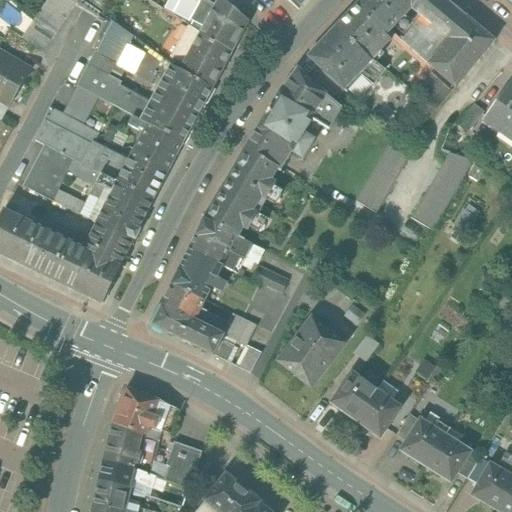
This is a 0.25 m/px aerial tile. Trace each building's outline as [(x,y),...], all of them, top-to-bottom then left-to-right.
[(48,0),(31,25),(51,39),(77,0),(48,0)] [(206,0),(204,0),(193,21),(204,27),(215,5),(206,0)] [(250,23),(221,0),(218,0),(215,5),(204,27),(200,34),(232,53),(233,52),(234,52),(249,24),(249,25),(250,23)] [(308,0),(287,0),(299,11),(308,0)] [(361,0),(360,1),(391,31),(412,8),(419,0),(361,0)] [(467,17),(446,0),(419,0),(412,8),(449,39),(467,17)] [(391,31),(360,1),(337,26),(372,60),(373,59),(391,40),(386,36),(391,31)] [(449,39),(428,64),(456,89),(496,40),(467,17),(449,39)] [(131,34),(113,21),(96,52),(95,52),(115,63),(131,34)] [(51,39),(31,25),(23,37),(43,51),(51,39)] [(200,34),(189,26),(180,43),(191,50),(200,34)] [(337,26),(308,56),(328,75),(344,90),(345,89),(360,73),(372,60),(337,26)] [(232,53),(200,34),(191,50),(224,68),(232,53)] [(191,50),(180,43),(172,56),(184,64),(191,50)] [(32,69),(0,50),(0,90),(0,101),(10,107),(32,69)] [(224,68),(191,50),(184,64),(181,69),(213,88),(224,68)] [(115,63),(95,52),(77,87),(134,117),(141,121),(148,107),(139,102),(141,97),(120,85),(115,78),(109,75),(115,63)] [(386,69),(373,59),(372,60),(360,73),(374,85),(386,69)] [(148,107),(141,121),(148,125),(183,144),(213,88),(181,69),(172,64),(148,107)] [(327,94),(298,68),(280,92),(316,113),(326,95),(327,94)] [(450,89),(433,72),(416,92),(435,108),(450,89)] [(344,90),(328,75),(322,82),(341,100),(349,93),(345,89),(344,90)] [(511,79),(482,121),(511,141),(511,79)] [(78,87),(63,115),(84,125),(98,98),(78,87)] [(316,113),(280,92),(259,129),(292,151),(293,151),(303,134),(309,124),(312,119),(316,113)] [(341,108),(326,95),(316,113),(312,119),(321,124),(329,129),(341,108)] [(473,106),(458,125),(468,133),(483,114),(473,106)] [(63,115),(51,108),(46,120),(93,145),(95,143),(99,134),(84,125),(63,115)] [(141,121),(134,117),(130,125),(139,130),(141,128),(145,130),(148,125),(141,121)] [(321,124),(312,119),(309,124),(318,129),(321,124)] [(93,145),(46,120),(37,141),(46,145),(74,160),(84,165),(93,145)] [(183,144),(148,125),(145,130),(134,152),(169,171),(183,144)] [(292,151),(259,129),(246,150),(281,170),(292,151)] [(314,140),(303,134),(293,151),(303,158),(314,140)] [(129,161),(95,143),(93,145),(84,165),(118,182),(129,161)] [(46,145),(24,187),(53,201),(58,192),(68,172),(74,160),(46,145)] [(374,212),(407,158),(390,147),(356,201),(374,212)] [(246,150),(205,221),(236,237),(242,239),(282,171),(281,170),(246,150)] [(169,171),(134,152),(129,161),(118,182),(153,200),(169,171)] [(452,154),(415,216),(434,228),(473,161),(452,154)] [(84,165),(74,160),(68,172),(96,186),(87,206),(58,192),(53,201),(98,223),(118,182),(84,165)] [(153,200),(118,182),(98,223),(134,240),(153,200)] [(58,238),(3,211),(0,217),(0,252),(42,273),(58,238)] [(205,221),(204,221),(197,235),(198,236),(190,250),(222,266),(227,269),(231,260),(226,257),(236,237),(205,221)] [(134,240),(98,223),(84,251),(58,238),(42,273),(104,303),(121,268),(120,268),(134,240)] [(222,266),(190,250),(181,270),(180,269),(172,284),(173,285),(205,300),(212,287),(217,289),(225,273),(220,270),(222,266)] [(277,278),(259,269),(254,279),(272,288),(277,278)] [(205,300),(173,285),(164,305),(213,329),(219,318),(201,309),(205,300)] [(164,305),(163,305),(153,325),(214,356),(217,349),(219,350),(223,342),(221,341),(224,335),(213,329),(164,305)] [(257,325),(235,314),(224,335),(247,346),(257,325)] [(312,317),(281,357),(315,383),(346,344),(312,317)] [(367,336),(354,353),(365,362),(378,344),(367,336)] [(250,348),(240,368),(250,373),(261,353),(250,348)] [(353,373),(333,402),(357,419),(377,391),(353,373)] [(160,401),(126,388),(113,424),(143,436),(153,440),(157,430),(161,420),(154,417),(160,401)] [(400,407),(377,391),(357,419),(380,436),(400,407)] [(181,411),(160,401),(154,417),(161,420),(157,430),(173,435),(181,411)] [(426,423),(421,420),(420,421),(407,441),(402,450),(427,466),(450,429),(438,421),(440,418),(432,413),(426,423)] [(411,414),(397,435),(407,441),(420,421),(411,414)] [(143,436),(113,424),(103,462),(134,470),(143,436)] [(462,437),(450,429),(427,466),(451,481),(457,472),(470,451),(458,443),(462,437)] [(202,453),(174,444),(166,466),(169,467),(164,481),(189,491),(202,453)] [(470,451),(457,472),(468,478),(480,458),(470,451)] [(478,485),(473,494),(498,509),(511,486),(511,456),(509,461),(504,458),(498,468),(491,464),(478,485)] [(480,458),(468,478),(478,485),(491,464),(480,458)] [(134,470),(103,462),(99,481),(130,488),(132,481),(134,470)] [(156,478),(134,470),(132,481),(153,489),(156,478)] [(261,502),(226,474),(205,501),(219,511),(252,511),(260,503),(261,502)] [(123,511),(130,488),(99,481),(91,511),(123,511)] [(511,511),(511,486),(498,509),(503,511),(511,511)] [(219,511),(205,501),(196,511),(219,511)] [(252,511),(271,511),(260,503),(252,511)]
